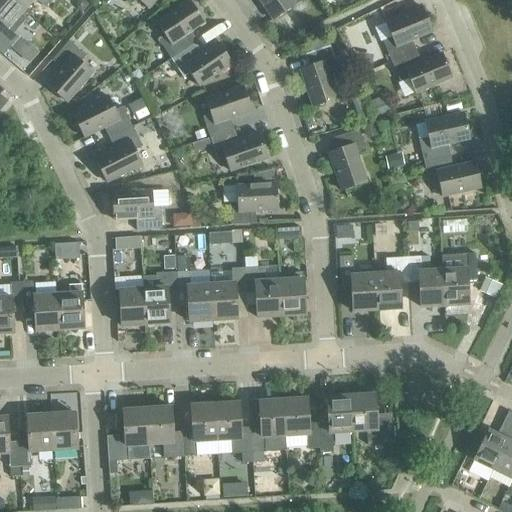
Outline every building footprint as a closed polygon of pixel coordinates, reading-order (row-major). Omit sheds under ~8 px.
[(23,10),(11,0),(0,0),(0,37),(10,47),(18,38),(7,29),(23,10)] [(11,0),(23,10),(32,0),(35,0),(44,8),(51,0),(11,0)] [(84,0),(78,0),(76,2),(76,9),(81,13),(89,4),(84,0)] [(134,0),(137,0),(148,9),(155,0),(124,0),(130,5),(134,0)] [(294,6),(290,0),(258,0),(272,20),(294,6)] [(158,41),(170,60),(191,45),(185,35),(203,23),(189,1),(156,23),(165,36),(158,41)] [(382,42),(391,62),(415,52),(411,41),(432,32),(421,8),(385,23),(391,38),(382,42)] [(0,37),(0,54),(2,56),(10,47),(0,37)] [(13,49),(29,63),(38,53),(21,39),(13,49)] [(92,73),(80,63),(85,56),(68,41),(51,61),(60,69),(46,85),(66,103),(92,73)] [(341,42),(334,44),(339,58),(346,55),(341,42)] [(191,45),(170,60),(172,62),(179,72),(183,78),(189,73),(198,87),(231,65),(217,43),(198,55),(191,45)] [(337,99),(328,71),(337,68),(329,47),(304,55),(308,67),(299,70),(312,107),(337,99)] [(415,52),(391,62),(399,83),(408,79),(415,94),(451,78),(441,54),(420,62),(415,52)] [(371,70),(373,55),(354,53),(352,68),(371,70)] [(172,62),(161,69),(168,79),(179,72),(172,62)] [(134,72),(131,74),(136,81),(142,77),(139,73),(134,72)] [(202,117),(209,138),(233,130),(230,119),(251,112),(242,87),(205,99),(210,115),(202,117)] [(103,128),(109,138),(132,127),(122,107),(114,111),(107,96),(71,114),(83,138),(103,128)] [(383,96),(371,101),(376,116),(388,111),(383,96)] [(361,97),(351,101),(360,123),(370,119),(361,97)] [(418,141),(423,162),(449,156),(447,145),(469,140),(463,114),(424,123),(428,138),(418,141)] [(373,123),(362,128),(367,140),(378,135),(373,123)] [(132,127),(109,138),(114,149),(94,159),(106,183),(141,165),(134,151),(142,147),(132,127)] [(202,130),(193,133),(196,141),(205,137),(202,130)] [(233,130),(209,138),(217,159),(224,157),(230,172),(267,159),(258,134),(237,141),(233,130)] [(366,183),(356,155),(365,151),(358,130),(332,139),(336,151),(328,154),(341,191),(366,183)] [(401,154),(384,157),(387,170),(404,167),(401,154)] [(449,156),(423,162),(428,184),(438,182),(441,197),(480,188),(474,163),(452,168),(449,156)] [(198,169),(183,171),(186,184),(200,181),(198,169)] [(249,172),(235,175),(236,186),(250,185),(249,172)] [(255,212),(277,210),(275,184),(250,185),(236,186),(237,202),(229,203),(230,225),(256,224),(255,212)] [(167,190),(151,191),(152,208),(160,207),(168,207),(167,190)] [(135,219),(136,231),(162,229),(160,207),(152,208),(151,191),(111,194),(113,220),(135,219)] [(402,200),(399,204),(400,209),(405,210),(408,206),(406,201),(402,200)] [(190,214),(172,215),(173,227),(191,226),(190,214)] [(417,222),(407,222),(407,233),(418,232),(417,222)] [(352,226),(335,227),(336,239),(352,238),(352,226)] [(275,229),(275,241),(300,239),(299,227),(275,229)] [(218,233),(208,234),(209,246),(218,245),(218,233)] [(114,239),(115,251),(116,251),(140,249),(139,237),(114,239)] [(54,245),(55,260),(79,259),(78,243),(54,245)] [(16,247),(0,247),(0,259),(17,258),(16,247)] [(441,256),(442,270),(444,306),(468,305),(467,284),(476,284),(474,254),(441,256)] [(174,256),(163,257),(163,270),(174,270),(174,256)] [(185,256),(176,257),(176,271),(186,271),(185,256)] [(256,257),(243,258),(244,268),(257,268),(256,257)] [(376,311),(374,275),(352,276),(351,257),(338,257),(340,288),(350,287),(352,312),(376,311)] [(419,257),(407,258),(408,283),(418,283),(420,308),(444,306),(442,270),(420,272),(419,257)] [(395,273),(374,275),(376,311),(400,309),(399,284),(408,283),(407,258),(394,259),(395,273)] [(244,268),(243,268),(245,294),(255,293),(256,318),(280,317),(278,281),(264,281),(263,267),(257,268),(244,268)] [(231,284),(210,285),(212,321),(236,319),(235,294),(245,294),(243,268),(230,269),(231,284)] [(188,272),(175,273),(177,298),(187,297),(188,322),(212,321),(210,285),(189,286),(188,272)] [(142,277),(142,289),(145,325),(169,324),(167,298),(177,298),(175,273),(155,274),(155,276),(142,277)] [(484,278),(478,291),(496,299),(502,286),(484,278)] [(302,279),(278,281),(280,317),(304,315),(302,279)] [(32,282),(21,283),(22,307),(33,307),(35,332),(59,330),(57,295),(33,296),(32,282)] [(10,298),(0,298),(0,334),(13,333),(11,308),(22,307),(21,283),(9,283),(10,298)] [(145,325),(142,289),(118,291),(120,327),(145,325)] [(81,293),(57,295),(59,330),(83,329),(81,293)] [(374,395),(350,396),(352,432),(374,431),(374,445),(387,444),(386,419),(376,420),(374,395)] [(327,423),(318,424),(319,448),(319,453),(332,453),(331,433),(352,432),(350,396),(326,398),(327,423)] [(306,399),(282,401),(284,436),(306,435),(307,449),(319,448),(318,424),(308,424),(306,399)] [(260,427),(250,428),(251,453),(252,453),(262,452),(264,452),(263,438),(284,436),(282,401),(258,402),(260,427)] [(214,405),(216,440),(230,440),(231,454),(241,453),(242,463),(252,463),(252,453),(251,453),(250,428),(240,429),(238,403),(214,405)] [(195,442),(216,440),(214,405),(190,406),(192,432),(182,432),(183,457),(196,456),(195,442)] [(163,458),(183,457),(182,432),(172,433),(170,408),(146,409),(149,445),(162,444),(163,458)] [(127,446),(149,445),(146,409),(122,411),(124,436),(114,436),(115,461),(128,460),(127,446)] [(472,461),(492,471),(511,430),(511,413),(508,412),(497,434),(487,430),(472,461)] [(74,413),(50,415),(52,451),(77,449),(74,413)] [(28,442),(18,442),(19,467),(21,467),(28,466),(29,466),(29,452),(52,451),(50,415),(26,416),(28,442)] [(6,418),(0,418),(0,453),(8,453),(9,468),(19,467),(18,442),(8,443),(6,418)] [(511,430),(492,471),(511,480),(511,479),(511,430)] [(262,452),(252,453),(252,463),(263,462),(262,452)] [(19,467),(9,468),(10,478),(20,477),(19,467)] [(55,497),(43,498),(44,511),(55,511),(55,497)] [(55,499),(56,511),(80,509),(80,497),(55,499)] [(500,502),(496,510),(500,511),(507,511),(510,507),(500,502)]
